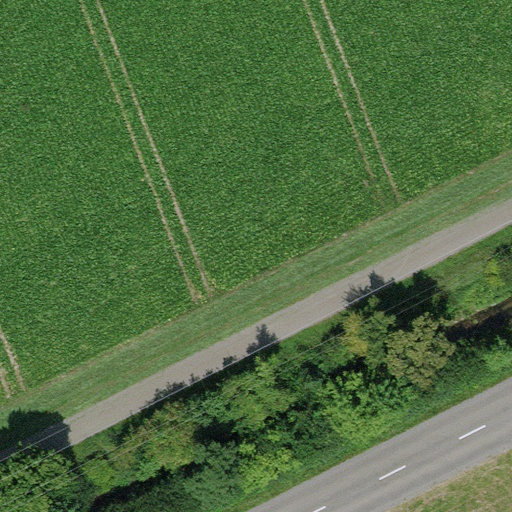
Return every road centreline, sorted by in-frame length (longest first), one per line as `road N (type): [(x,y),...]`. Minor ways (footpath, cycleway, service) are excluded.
road 1 (track): [(0,469),(511,211)]
road 2 (unclassified): [(511,412),(315,511)]
